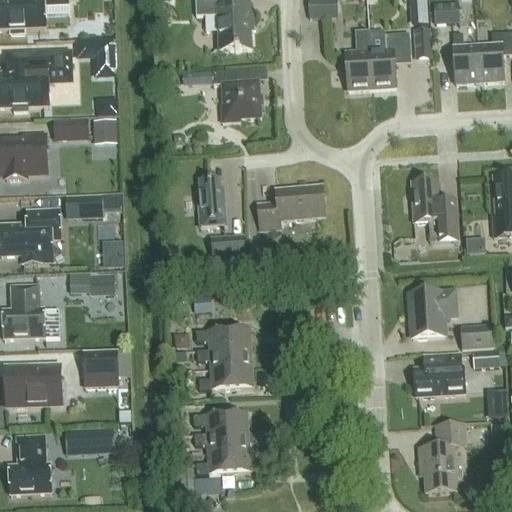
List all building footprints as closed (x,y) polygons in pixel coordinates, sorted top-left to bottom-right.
[(25,34),(46,33),(46,11),(69,10),(68,0),(5,0),(6,5),(0,5),(0,34),(11,35),(11,39),(25,39),(25,34)] [(219,55),(251,54),(250,26),(253,26),(252,9),(226,10),(225,0),(195,0),(196,21),(218,20),(219,55)] [(338,22),(337,0),(312,0),(309,0),(309,23),(338,22)] [(460,27),(459,6),(434,8),(436,29),(460,27)] [(432,62),(431,33),(414,34),(416,63),(432,62)] [(370,36),(371,56),(370,56),(372,94),(396,93),(394,62),(411,62),(409,37),(384,39),(384,35),(370,36)] [(478,50),(480,88),(504,87),(502,60),(511,59),(511,36),(492,38),(492,49),(478,50)] [(480,88),(478,50),(464,51),(463,38),(453,39),(456,89),(480,88)] [(93,43),(94,63),(94,71),(117,70),(116,42),(93,43)] [(0,112),(14,112),(14,117),(28,116),(28,112),(50,111),(49,89),(72,88),(71,56),(8,59),(9,83),(0,82),(0,112)] [(372,94),(370,56),(346,57),(348,96),(372,94)] [(222,127),(241,126),(240,124),(261,123),(259,85),(250,86),(249,74),(227,75),(213,76),(213,90),(222,89),(223,110),(221,110),(222,127)] [(200,90),(199,76),(183,78),(184,91),(200,90)] [(90,144),(89,123),(54,125),(55,146),(90,144)] [(115,124),(96,125),(97,144),(115,144),(115,124)] [(24,141),(24,145),(0,146),(0,179),(6,180),(6,185),(26,184),(26,179),(47,178),(46,140),(24,141)] [(96,146),(97,156),(115,155),(114,145),(96,146)] [(497,242),(511,241),(511,180),(493,182),(497,242)] [(200,232),(226,230),(223,192),(221,192),(220,184),(200,186),(200,194),(197,194),(200,232)] [(456,203),(440,204),(439,186),(411,188),(414,228),(429,227),(430,247),(459,245),(456,203)] [(325,222),(322,190),(276,194),(277,207),(257,209),(259,234),(280,233),(280,226),(325,222)] [(104,222),(103,200),(82,201),(83,223),(104,222)] [(28,231),(0,232),(0,237),(1,261),(22,260),(23,267),(53,266),(52,244),(61,243),(59,215),(27,217),(28,231)] [(246,265),(244,240),(211,242),(213,267),(246,265)] [(250,272),(274,270),(273,252),(249,254),(250,272)] [(201,278),(200,261),(169,262),(170,280),(201,278)] [(127,274),(71,275),(71,299),(128,297),(127,274)] [(44,314),(40,314),(39,291),(11,292),(12,308),(13,308),(13,315),(3,316),(4,345),(45,344),(44,314)] [(455,296),(442,296),(410,299),(412,343),(444,341),(443,322),(457,321),(455,296)] [(212,316),(211,301),(193,303),(194,317),(212,316)] [(496,353),(496,331),(460,331),(461,354),(496,353)] [(209,346),(209,354),(209,355),(251,352),(250,333),(208,335),(196,336),(197,347),(209,346)] [(210,365),(211,375),(253,372),(251,352),(209,355),(209,354),(197,355),(198,366),(210,365)] [(131,383),(131,355),(83,356),(84,393),(119,392),(119,383),(131,383)] [(475,371),(507,368),(506,356),(474,358),(475,371)] [(460,358),(432,360),(433,372),(414,373),(416,402),(465,399),(463,370),(461,370),(460,358)] [(254,392),(253,372),(211,375),(211,383),(199,384),(200,395),(212,394),(212,395),(254,392)] [(34,377),(33,373),(5,374),(6,411),(61,410),(60,376),(34,377)] [(491,420),(510,419),(509,393),(489,394),(491,420)] [(206,430),(207,439),(249,437),(248,416),(205,419),(206,419),(193,420),(194,431),(206,430)] [(420,473),(425,473),(426,498),(456,496),(454,452),(465,451),(464,428),(436,429),(437,451),(419,453),(420,473)] [(207,450),(208,459),(250,457),(249,437),(207,439),(195,439),(195,450),(207,450)] [(9,471),(11,501),(48,499),(53,498),(52,468),(47,468),(46,440),(16,442),(17,464),(19,464),(19,471),(16,471),(9,471)] [(69,454),(113,455),(113,445),(69,444),(69,454)] [(251,477),(250,457),(208,459),(209,468),(196,468),(197,479),(209,479),(221,478),(251,477)] [(182,498),(195,497),(222,496),(221,478),(209,479),(197,479),(194,480),(194,473),(180,474),(182,498)]
